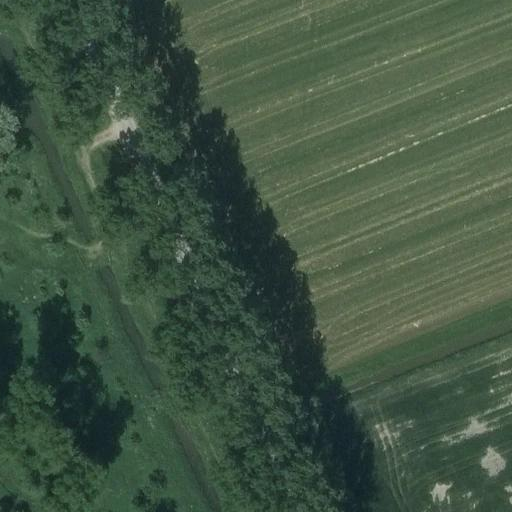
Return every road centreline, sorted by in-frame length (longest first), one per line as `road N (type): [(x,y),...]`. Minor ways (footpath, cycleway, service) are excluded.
road 1 (unclassified): [(288,511),(71,0)]
road 2 (track): [(0,211),(46,256),(70,260),(115,242),(77,151),(127,126)]
